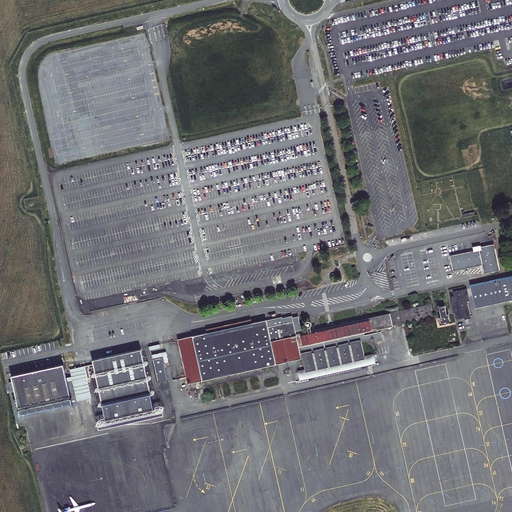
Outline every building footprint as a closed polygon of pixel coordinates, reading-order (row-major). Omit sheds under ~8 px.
[(449,256),(453,272),(482,265),(484,274),(499,270),(493,244),(478,248),(479,250),(449,256)] [(511,275),(470,285),(471,288),(473,296),(475,308),(511,299),(511,275)] [(469,297),(467,289),(453,292),(454,296),(452,296),(452,298),(454,305),(452,306),(452,309),(453,312),(455,312),(457,319),(464,317),(465,319),(471,318),(467,301),(470,300),(469,297)] [(434,317),(431,304),(391,313),(394,326),(404,324),(434,317)] [(447,314),(445,306),(439,307),(441,317),(439,317),(440,323),(444,322),(444,323),(450,322),(448,313),(448,314),(447,314)] [(390,313),(369,318),(376,330),(379,329),(388,327),(391,327),(393,326),(390,313)] [(311,331),(310,327),(310,326),(311,326),(311,325),(311,324),(311,323),(311,322),(310,321),(309,321),(308,321),(307,321),(306,321),(306,322),(305,322),(305,323),(305,324),(305,325),(305,326),(306,326),(306,327),(307,327),(307,328),(301,329),(298,316),(292,317),(292,316),(282,318),(282,317),(266,320),(252,323),(246,324),(246,322),(228,328),(227,328),(207,333),(192,336),(202,380),(276,364),(271,341),(296,335),(301,355),(302,355),(305,369),(364,356),(361,341),(366,340),(364,335),(364,333),(370,331),(368,331),(368,318),(311,331)] [(206,329),(207,333),(227,328),(228,328),(226,325),(206,329)] [(364,335),(366,340),(376,338),(376,332),(364,335)] [(271,341),(276,364),(301,358),(301,355),(296,335),(271,341)] [(178,339),(188,384),(202,380),(192,336),(178,339)] [(141,349),(92,359),(107,423),(156,412),(141,349)] [(166,351),(151,355),(152,358),(163,356),(165,363),(169,362),(166,351)] [(298,371),(300,380),(376,363),(374,354),(364,356),(305,369),(298,371)] [(153,360),(158,382),(167,380),(162,358),(153,360)] [(64,364),(11,375),(20,414),(72,403),(67,381),(67,378),(64,364)] [(85,366),(70,369),(72,377),(72,380),(77,401),(92,398),(85,366)]
